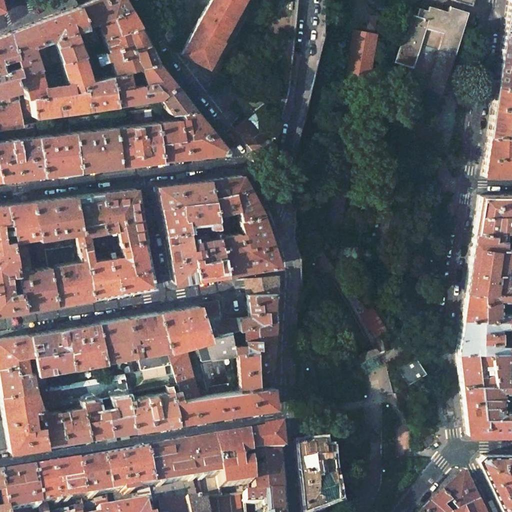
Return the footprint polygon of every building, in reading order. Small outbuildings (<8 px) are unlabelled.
[(126,7),(121,0),(88,0),(76,5),(83,26),(94,21),(93,20),(126,7)] [(208,0),(179,53),(204,66),(206,68),(207,67),(220,43),(221,41),(220,40),(241,0),(208,0)] [(501,36),(511,35),(511,0),(506,0),(506,3),(501,36)] [(33,22),(30,23),(37,43),(40,42),(50,38),(70,30),(83,26),(76,5),(36,21),(33,22)] [(414,16),(409,15),(395,61),(400,62),(397,71),(408,74),(409,70),(427,75),(423,88),(421,95),(438,100),(440,94),(446,74),(447,74),(447,73),(446,73),(452,54),(453,54),(454,53),(452,53),(458,34),(459,34),(460,33),(458,32),(465,13),(465,12),(448,7),(446,12),(440,10),(441,8),(438,8),(435,7),(435,9),(427,6),(426,11),(416,8),(414,16)] [(89,43),(135,26),(126,7),(93,20),(94,21),(96,27),(85,32),(89,43)] [(368,80),(376,34),(373,33),(376,16),(368,15),(366,27),(361,26),(360,31),(355,30),(348,77),(368,80)] [(30,23),(7,32),(14,53),(30,46),(37,43),(30,23)] [(103,56),(145,43),(135,26),(89,43),(93,55),(102,52),(103,56)] [(173,40),(178,33),(170,27),(164,35),(169,45),(171,42),(173,45),(176,42),(173,40)] [(51,40),(58,60),(79,54),(70,30),(50,38),(51,40)] [(10,90),(16,88),(12,75),(15,74),(14,53),(7,32),(0,34),(0,92),(3,102),(13,99),(10,90)] [(511,85),(511,35),(501,36),(498,60),(494,86),(511,85)] [(136,66),(154,61),(145,43),(103,56),(104,60),(95,62),(100,77),(105,76),(124,70),(136,66)] [(17,73),(36,67),(31,48),(30,46),(14,53),(15,74),(17,73)] [(41,86),(36,67),(17,73),(23,96),(27,95),(30,115),(58,111),(61,111),(108,104),(111,103),(105,76),(100,77),(87,81),(79,54),(58,60),(65,82),(55,84),(54,84),(42,85),(41,86)] [(141,82),(143,88),(154,86),(159,91),(171,83),(154,61),(136,66),(141,82)] [(105,76),(111,103),(140,99),(138,85),(138,83),(135,83),(126,85),(126,82),(124,70),(105,76)] [(141,82),(138,83),(138,85),(140,99),(141,99),(142,98),(141,93),(152,91),(156,95),(158,93),(160,92),(159,91),(154,86),(143,88),(141,82)] [(156,95),(155,96),(156,98),(163,106),(164,106),(168,112),(178,110),(192,109),(173,85),(171,83),(159,91),(160,92),(158,93),(156,95)] [(511,85),(494,86),(490,110),(486,135),(511,135),(511,85)] [(3,102),(0,102),(0,134),(11,133),(10,127),(24,125),(23,116),(30,115),(27,95),(23,96),(19,98),(13,99),(3,102)] [(150,107),(151,115),(167,112),(168,112),(164,106),(163,106),(150,107)] [(145,108),(109,113),(110,120),(120,118),(132,117),(133,123),(134,123),(134,124),(111,126),(116,164),(133,162),(157,159),(152,121),(151,115),(150,107),(145,108)] [(152,121),(157,159),(192,155),(222,151),(223,149),(192,109),(178,110),(180,118),(176,118),(176,116),(171,117),(171,119),(152,121)] [(109,113),(68,118),(69,126),(83,124),(84,129),(69,131),(74,169),(97,166),(116,164),(111,126),(96,128),(95,122),(110,120),(109,113)] [(254,113),(246,120),(255,132),(264,126),(263,116),(254,113)] [(68,118),(33,122),(34,130),(34,132),(69,127),(69,126),(68,118)] [(240,136),(260,161),(261,160),(272,157),(272,153),(273,144),(255,132),(246,120),(245,119),(244,119),(233,128),(240,136)] [(26,128),(26,131),(34,130),(33,122),(27,123),(27,126),(26,128)] [(69,131),(35,135),(40,173),(59,171),(74,169),(69,131)] [(40,173),(35,135),(14,138),(12,139),(0,140),(0,178),(17,176),(20,176),(40,173)] [(511,135),(486,135),(481,175),(511,175),(511,147),(511,148),(511,139),(511,138),(511,135)] [(259,212),(240,174),(218,177),(206,179),(212,214),(234,208),(237,218),(259,212)] [(176,182),(154,185),(158,205),(163,233),(186,230),(184,221),(208,219),(208,227),(214,226),(214,224),(213,219),(212,214),(206,179),(176,182)] [(136,207),(133,188),(132,188),(103,191),(99,192),(103,212),(97,213),(101,231),(108,230),(108,232),(111,232),(111,230),(114,229),(117,243),(142,239),(136,207)] [(103,212),(99,192),(72,195),(76,217),(97,213),(103,212)] [(76,217),(72,195),(51,198),(28,200),(35,237),(72,231),(74,244),(80,243),(76,217)] [(508,195),(478,195),(472,231),(490,231),(490,239),(501,239),(501,232),(505,232),(505,210),(508,210),(508,195)] [(25,201),(3,203),(7,222),(11,238),(11,239),(13,238),(13,239),(30,236),(32,236),(35,237),(28,200),(25,201)] [(3,203),(0,203),(0,257),(11,256),(8,239),(11,239),(11,238),(1,239),(0,232),(0,222),(7,222),(3,203)] [(222,273),(274,264),(265,234),(259,212),(237,218),(239,231),(219,235),(219,231),(223,231),(223,228),(236,225),(235,219),(232,219),(214,224),(214,226),(222,273)] [(81,249),(88,247),(86,234),(101,231),(97,213),(76,217),(80,243),(81,249)] [(228,216),(227,215),(213,219),(214,224),(232,219),(231,216),(228,216)] [(167,258),(172,282),(222,273),(214,226),(208,227),(192,229),(194,238),(193,238),(192,240),(188,241),(186,230),(163,233),(168,258),(167,258)] [(468,259),(463,292),(507,292),(507,283),(501,283),(501,264),(507,264),(507,246),(501,246),(501,239),(490,239),(490,231),(472,231),(468,259)] [(17,289),(21,308),(39,305),(53,303),(46,266),(32,268),(22,270),(20,265),(23,265),(24,264),(21,243),(20,243),(14,244),(13,239),(13,238),(11,239),(8,239),(11,256),(14,273),(17,289)] [(116,292),(151,286),(147,267),(147,268),(142,239),(117,243),(119,254),(110,256),(116,292)] [(53,303),(89,296),(81,249),(80,243),(74,244),(77,260),(46,266),(53,303)] [(81,249),(89,296),(116,292),(110,256),(90,260),(88,247),(81,249)] [(36,250),(38,260),(45,259),(43,249),(36,250)] [(0,311),(4,311),(21,308),(17,289),(8,291),(6,274),(14,273),(11,256),(0,257),(0,311)] [(275,274),(243,278),(244,294),(273,291),(273,292),(275,292),(275,274)] [(234,316),(236,328),(243,326),(272,317),(273,292),(273,291),(244,294),(246,315),(234,316)] [(459,319),(503,319),(511,319),(511,291),(507,292),(463,292),(462,296),(459,319)] [(217,300),(196,304),(206,337),(229,330),(236,328),(234,316),(218,319),(217,300)] [(176,307),(155,311),(165,349),(183,344),(194,341),(206,337),(196,304),(176,307)] [(387,330),(371,307),(367,310),(362,313),(359,314),(374,337),(379,334),(387,330)] [(165,349),(155,311),(137,314),(124,317),(128,335),(132,335),(136,354),(139,369),(159,365),(169,363),(165,349)] [(235,351),(237,390),(269,385),(268,379),(271,378),(270,366),(274,316),(272,317),(243,326),(243,344),(232,344),(233,352),(235,351)] [(124,317),(94,322),(101,360),(136,354),(132,335),(128,335),(124,317)] [(503,319),(459,319),(454,351),(454,352),(485,351),(503,351),(503,344),(495,344),(495,326),(503,326),(503,319)] [(511,319),(503,319),(503,326),(509,326),(509,345),(503,344),(503,351),(511,350),(511,319)] [(101,360),(94,322),(61,327),(68,366),(101,360)] [(68,366),(61,327),(26,333),(30,353),(33,372),(68,366)] [(200,360),(207,394),(228,391),(223,368),(229,367),(227,355),(233,354),(233,352),(232,344),(229,330),(206,337),(194,341),(200,360)] [(26,333),(0,336),(0,365),(22,363),(21,354),(30,353),(26,333)] [(193,381),(183,344),(165,349),(169,363),(174,383),(175,385),(178,399),(201,395),(198,380),(193,381)] [(389,371),(398,407),(409,406),(420,423),(428,418),(429,419),(441,412),(441,411),(439,394),(437,392),(438,391),(414,354),(416,353),(410,345),(404,348),(384,362),(386,372),(389,371)] [(488,371),(490,383),(511,383),(511,350),(503,351),(485,351),(487,363),(488,371)] [(485,351),(454,352),(458,383),(490,383),(488,371),(481,374),(480,363),(487,363),(485,351)] [(363,372),(380,364),(375,355),(359,363),(363,372)] [(0,393),(32,388),(28,369),(23,370),(22,363),(0,365),(0,393)] [(159,365),(163,385),(164,385),(168,385),(174,383),(169,363),(159,365)] [(464,432),(466,434),(511,434),(511,383),(490,383),(458,383),(464,432)] [(128,397),(128,392),(124,393),(130,429),(175,421),(168,386),(168,385),(164,385),(165,390),(128,397)] [(168,386),(175,421),(267,406),(270,405),(269,385),(237,390),(228,391),(207,394),(201,395),(178,399),(175,385),(168,386)] [(32,388),(0,393),(0,409),(2,422),(4,439),(5,449),(42,443),(39,424),(30,426),(28,411),(37,409),(36,407),(32,388)] [(124,393),(110,395),(112,406),(103,408),(107,432),(130,429),(124,393)] [(80,405),(85,436),(107,432),(103,408),(96,409),(94,398),(80,401),(80,405)] [(85,436),(80,405),(43,412),(43,407),(36,407),(37,409),(39,424),(42,443),(85,436)] [(293,430),(293,445),(308,444),(307,436),(301,436),(300,429),(293,430)] [(243,453),(274,453),(273,443),(273,433),(242,436),(243,453)] [(236,458),(244,456),(243,453),(242,436),(209,441),(214,477),(216,485),(218,496),(240,495),(247,495),(244,464),(237,465),(232,466),(230,459),(236,458)] [(197,480),(214,477),(209,441),(200,443),(144,452),(141,453),(146,488),(190,481),(197,480)] [(297,480),(299,511),(311,511),(336,503),(332,477),(333,477),(330,450),(322,451),(321,443),(308,444),(293,445),(297,480)] [(133,490),(146,488),(141,453),(98,460),(104,495),(133,490)] [(244,464),(247,495),(277,494),(281,494),(279,474),(277,453),(274,453),(243,453),(244,456),(244,464)] [(500,511),(511,511),(511,453),(480,454),(475,459),(500,511)] [(236,458),(237,465),(244,464),(244,456),(236,458)] [(79,500),(104,495),(98,460),(73,464),(79,500)] [(42,511),(41,506),(79,500),(73,464),(28,472),(34,509),(34,511),(42,511)] [(0,508),(0,511),(17,511),(34,509),(28,472),(21,473),(0,476),(0,508)] [(455,511),(475,503),(461,474),(459,474),(438,494),(452,511),(455,511)] [(191,484),(190,481),(146,488),(148,502),(183,499),(203,497),(218,496),(216,485),(192,489),(191,484)] [(135,497),(105,502),(105,503),(106,510),(142,504),(148,502),(146,488),(133,490),(135,497)] [(279,511),(277,494),(247,495),(240,495),(242,511),(279,511)] [(452,511),(438,494),(427,504),(418,511),(452,511)] [(203,497),(204,511),(242,511),(240,495),(218,496),(203,497)] [(204,511),(203,497),(183,499),(185,511),(204,511)] [(185,511),(183,499),(148,502),(148,503),(149,511),(185,511)] [(94,505),(95,511),(106,510),(105,503),(94,505)] [(479,511),(475,503),(455,511),(479,511)]
